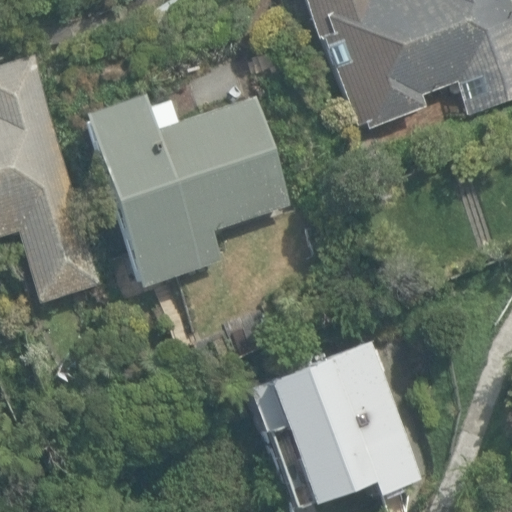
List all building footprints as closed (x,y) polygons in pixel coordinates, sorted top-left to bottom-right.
[(316,39),(354,134),(418,108),(413,96),(450,81),(466,120),(511,100),(511,17),(505,0),(294,0),(311,41),(316,39)] [(0,232),(5,231),(31,306),(98,283),(18,52),(0,58),(0,232)] [(75,115),(130,290),(215,262),(205,231),(285,206),(250,96),(173,121),(165,94),(140,102),(138,95),(75,115)] [(235,387),(279,510),(299,503),(299,506),(361,484),(366,498),(412,481),(362,341),(235,387)] [(486,511),(511,511),(511,467),(507,465),(486,511)]
